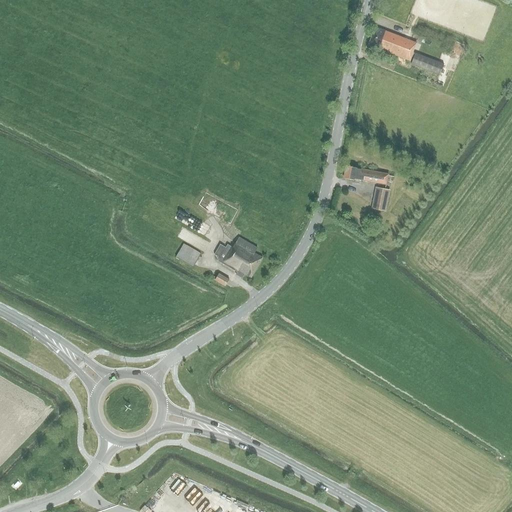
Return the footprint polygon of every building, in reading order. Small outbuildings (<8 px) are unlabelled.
[(368,45),(410,61),(412,57),(413,53),(413,52),(416,43),(375,27),(368,45)] [(444,64),(416,53),(409,71),(438,81),(444,64)] [(359,179),(386,184),(388,174),(376,172),(376,173),(357,169),(357,168),(346,166),(344,178),(355,180),(355,178),(359,179)] [(377,188),(373,208),(384,210),(388,191),(377,188)] [(251,277),(262,258),(254,253),(257,248),(239,238),(233,248),(227,244),(226,248),(220,244),(214,255),(218,257),(217,258),(219,259),(218,261),(237,272),(235,274),(242,278),(244,274),(251,277)] [(193,267),(201,254),(184,244),(176,257),(193,267)] [(225,286),(229,280),(219,274),(215,280),(225,286)]
